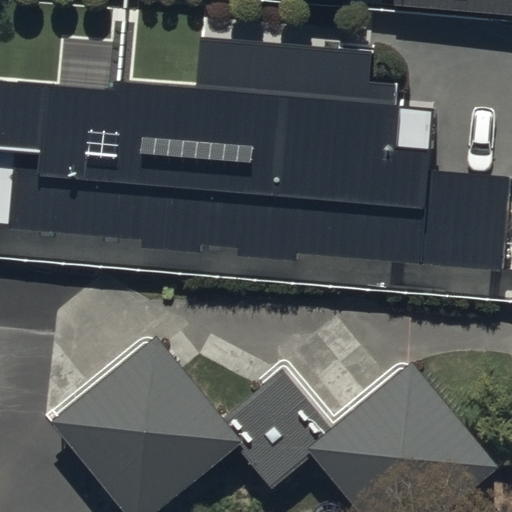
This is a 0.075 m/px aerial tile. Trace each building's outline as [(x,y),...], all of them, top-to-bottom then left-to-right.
[(511,0),(395,0),(395,5),(511,13),(511,0)] [(113,92),(0,82),(0,148),(3,148),(0,178),(0,218),(491,262),(497,188),(419,181),(425,116),(392,113),(394,87),(365,85),(367,55),(203,40),(199,88),(114,80),(113,92)] [(43,424),(119,511),(146,511),(238,433),(149,331),(43,424)] [(411,365),(315,443),(371,511),(434,511),(493,464),(411,365)] [(70,511),(72,493),(0,484),(0,511),(70,511)]
